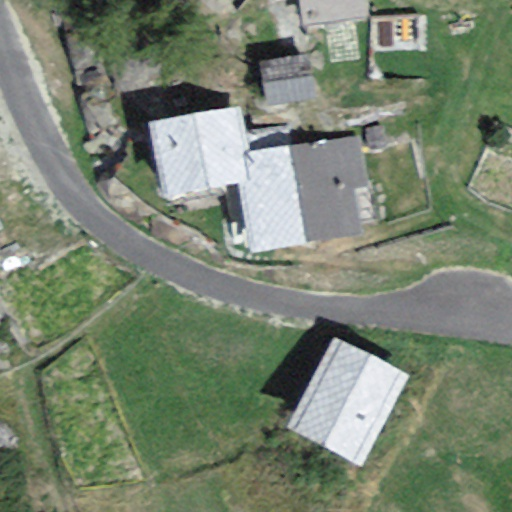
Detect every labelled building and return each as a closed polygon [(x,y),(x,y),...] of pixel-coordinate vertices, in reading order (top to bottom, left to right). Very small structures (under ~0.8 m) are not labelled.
[(291,0),(295,41),(360,36),(356,0),(291,0)] [(305,63),(261,65),(263,112),(308,109),(305,63)] [(213,125),(136,139),(148,208),(226,194),(213,125)] [(286,155),(301,252),(380,240),(365,143),(286,155)] [(404,389),(332,349),(281,441),(353,481),(404,389)]
